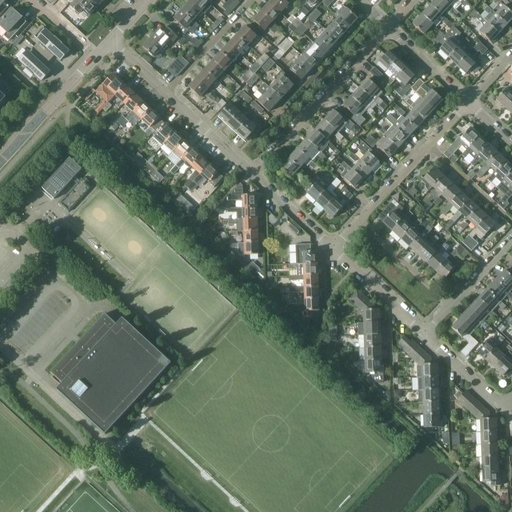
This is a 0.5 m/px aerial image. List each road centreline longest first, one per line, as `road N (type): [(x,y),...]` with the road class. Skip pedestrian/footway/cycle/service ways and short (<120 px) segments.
road 1 (residential): [(252,173),(386,27)]
road 2 (tertiary): [(0,161),(94,57)]
road 3 (residential): [(166,93),(252,0)]
road 4 (residential): [(425,333),(332,247)]
road 5 (residential): [(450,305),(358,219)]
